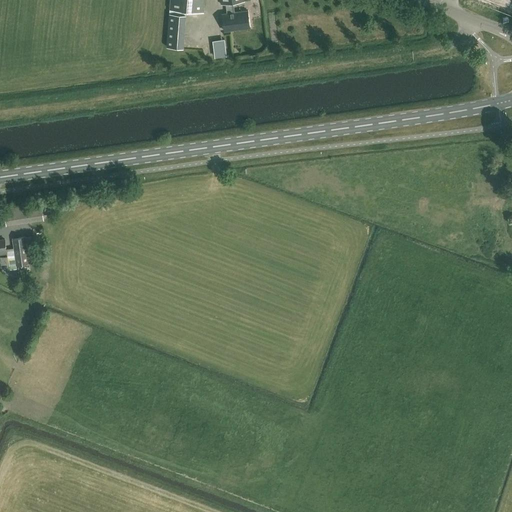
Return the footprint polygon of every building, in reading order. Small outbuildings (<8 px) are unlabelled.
[(204,0),(170,0),(170,9),(203,12),(204,0)] [(245,1),(244,0),(220,0),(221,4),(226,3),(227,15),(222,16),(224,31),(250,27),(248,10),(234,12),(233,2),(245,1)] [(186,15),(169,14),(167,47),(183,48),(186,15)] [(226,55),(224,39),(213,41),(215,57),(226,55)] [(50,214),(48,201),(4,208),(6,219),(42,214),(42,215),(50,214)] [(36,263),(32,235),(12,238),(14,250),(7,251),(9,266),(36,263)]
